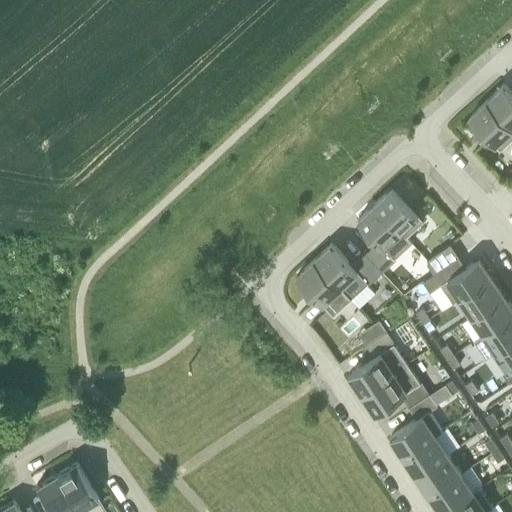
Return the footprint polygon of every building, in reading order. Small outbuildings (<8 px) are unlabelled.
[(511,91),(504,83),(489,98),(511,122),(511,91)] [(470,115),(500,148),(511,137),(511,122),(489,98),(470,115)] [(423,219),(393,186),(376,201),(407,234),(423,219)] [(358,218),(379,240),(366,252),(383,270),(396,258),(395,257),(412,241),(407,234),(376,201),(358,218)] [(352,265),(332,242),(314,258),(351,297),(367,282),(368,283),(383,270),(366,252),(352,265)] [(428,262),(434,272),(460,255),(451,242),(427,258),(429,261),(428,262)] [(460,296),(492,275),(479,257),(466,265),(460,255),(434,272),(423,280),(430,291),(440,284),(453,301),(460,296)] [(297,274),(333,314),(351,297),(314,258),(297,274)] [(472,314),(504,293),(492,275),(460,296),(472,314)] [(484,332),(511,313),(511,305),(504,293),(472,314),(484,332)] [(417,311),(417,312),(423,321),(430,317),(423,307),(417,311)] [(496,350),(511,339),(511,313),(484,332),(496,350)] [(437,326),(430,317),(423,321),(430,331),(437,326)] [(359,332),(367,344),(388,330),(380,318),(373,322),(359,332)] [(374,355),(350,372),(363,392),(407,362),(394,342),(395,341),(388,330),(367,344),(374,355)] [(511,339),(496,350),(508,368),(502,373),(509,382),(511,380),(511,339)] [(447,343),(441,347),(447,357),(454,352),(447,343)] [(461,362),(454,352),(447,357),(454,367),(461,362)] [(420,380),(407,362),(363,392),(376,411),(401,394),(409,406),(429,392),(421,380),(420,380)] [(452,392),(459,388),(452,378),(446,382),(452,392)] [(472,379),(466,383),(472,393),(479,389),(472,379)] [(409,406),(416,417),(391,434),(404,454),(436,433),(442,429),(430,409),(438,404),(429,392),(409,406)] [(486,415),(493,425),(499,420),(493,410),(486,415)] [(479,432),(486,427),(479,417),(472,422),(479,432)] [(500,436),(507,446),(511,442),(511,439),(507,432),(500,436)] [(417,473),(449,452),(436,433),(404,454),(417,473)] [(498,446),(492,436),(485,441),(492,451),(498,446)] [(505,456),(498,446),(492,451),(498,461),(505,456)] [(449,452),(417,473),(430,492),(461,471),(449,452)] [(76,460),(56,473),(79,511),(101,511),(106,509),(76,460)] [(461,471),(430,492),(442,510),(473,489),(461,471)] [(79,511),(56,473),(36,485),(52,511),(79,511)] [(443,511),(481,511),(487,509),(494,505),(480,485),(473,489),(442,510),(443,511)] [(21,511),(13,499),(0,506),(0,511),(21,511)]
